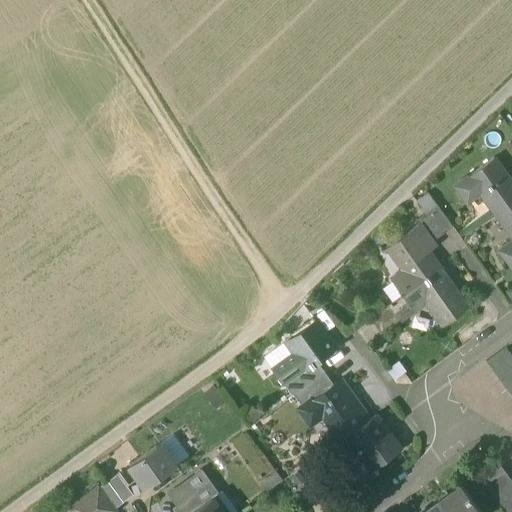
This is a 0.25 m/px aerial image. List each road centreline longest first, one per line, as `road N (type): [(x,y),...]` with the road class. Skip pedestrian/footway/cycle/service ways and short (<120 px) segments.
road 1 (track): [(284,310),(81,0)]
road 2 (track): [(284,310),(14,511)]
road 3 (track): [(511,90),(284,310)]
road 4 (residential): [(511,321),(447,368),(439,390),(446,410),(482,425)]
road 5 (residential): [(364,511),(482,425)]
